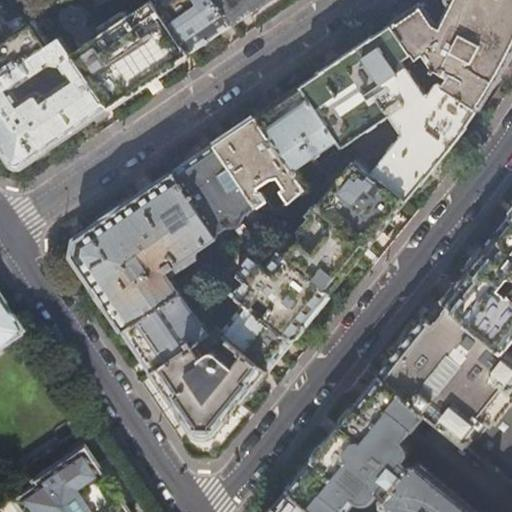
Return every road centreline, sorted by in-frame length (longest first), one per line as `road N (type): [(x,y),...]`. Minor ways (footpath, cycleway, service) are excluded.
road 1 (residential): [(511,138),(208,511)]
road 2 (residential): [(6,230),(346,0)]
road 3 (residential): [(196,511),(6,230)]
